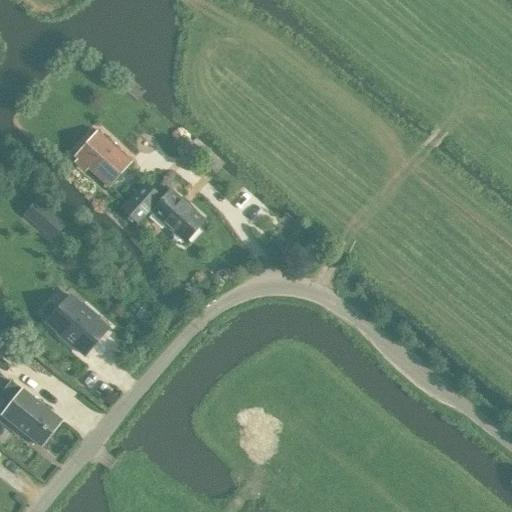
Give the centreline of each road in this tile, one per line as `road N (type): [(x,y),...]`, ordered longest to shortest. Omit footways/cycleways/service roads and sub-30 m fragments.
road 1 (unclassified): [(511,445),(336,304),(272,282),(226,301),(198,324),(35,511)]
road 2 (track): [(445,129),(339,247),(311,291)]
